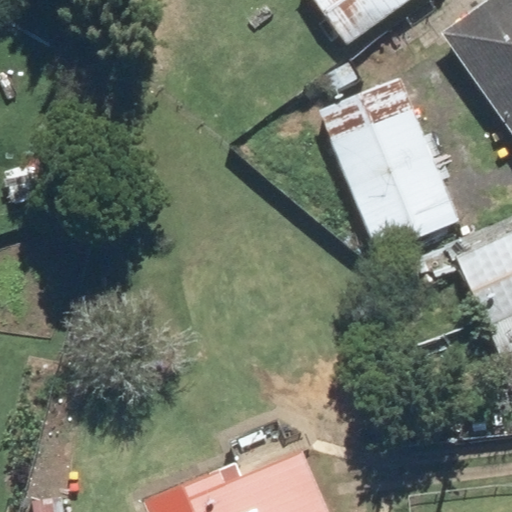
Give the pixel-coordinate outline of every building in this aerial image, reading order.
[(316,0),(347,43),(406,0),(316,0)] [(511,0),(489,0),(443,33),(511,128),(511,0)] [(459,220),(400,78),(320,111),(379,252),(459,220)] [(501,353),(511,347),(511,219),(453,245),(501,353)] [(148,500),(153,511),(327,511),(302,451),(240,477),(235,464),(148,500)]
